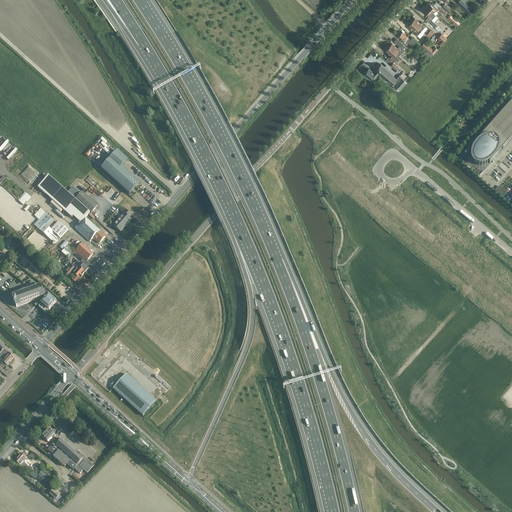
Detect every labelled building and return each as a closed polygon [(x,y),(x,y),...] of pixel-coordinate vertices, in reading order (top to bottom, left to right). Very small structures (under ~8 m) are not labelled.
[(462,0),(458,0),(456,2),(467,12),(471,8),(462,0)] [(429,3),(426,6),(433,13),(436,10),(438,12),(440,10),(439,9),(439,8),(437,8),(433,4),(432,5),(429,3)] [(433,13),(426,6),(423,10),(426,12),(425,13),(428,17),(426,19),(435,28),(437,25),(431,19),(435,15),(433,13)] [(448,18),(458,25),(461,22),(451,14),(448,18)] [(413,19),(411,21),(421,31),(426,26),(422,22),(420,23),(415,18),(414,20),(413,19)] [(421,31),(411,21),(409,24),(410,24),(408,25),(413,30),(412,32),(416,36),(421,31)] [(405,42),(406,41),(413,47),(415,45),(418,47),(419,45),(416,42),(417,42),(412,38),(410,40),(408,39),(406,37),(407,36),(402,32),(398,37),(403,41),(403,40),(405,42)] [(440,40),(438,43),(441,45),(447,39),(441,34),(438,38),(440,40)] [(390,44),(388,47),(399,56),(407,47),(402,43),(397,48),(392,43),(391,45),(390,44)] [(399,56),(388,47),(386,49),(387,49),(386,50),(391,55),(390,57),(394,61),(399,56)] [(427,50),(433,55),(438,49),(435,47),(433,49),(430,47),(427,50)] [(391,65),(396,69),(399,72),(401,69),(393,62),(391,65)] [(379,73),(384,78),(387,81),(388,80),(399,90),(407,82),(400,75),(396,79),(392,75),(393,75),(381,64),(379,66),(378,64),(375,67),(377,68),(375,70),(376,70),(374,73),(369,68),(364,74),(371,79),(373,76),(375,78),(379,73)] [(472,151),(472,152),(471,153),(472,154),(471,155),(471,156),(471,158),(471,159),(472,159),(472,160),(472,161),(473,161),(473,162),(473,163),(474,164),(474,163),(475,164),(475,165),(476,165),(477,166),(478,166),(480,166),(480,167),(481,167),(481,166),(482,166),(482,167),(484,167),(484,166),(485,166),(486,166),(486,165),(487,165),(488,165),(489,165),(489,164),(490,164),(491,165),(500,156),(499,155),(499,156),(499,155),(499,153),(500,152),(499,152),(500,150),(500,149),(500,148),(503,148),(504,149),(504,150),(511,141),(511,101),(509,105),(510,106),(508,108),(507,107),(485,132),(485,133),(486,132),(487,134),(488,136),(487,137),(486,136),(485,137),(484,138),(484,137),(483,138),(480,139),(480,138),(472,147),(473,148),(473,150),(472,150),(472,151)] [(121,168),(128,160),(117,151),(101,169),(130,194),(139,184),(121,168)] [(28,185),(38,173),(28,164),(18,175),(28,185)] [(100,231),(86,218),(90,213),(91,214),(98,206),(82,192),(78,196),(76,195),(77,194),(72,189),(70,187),(66,192),(48,176),(38,188),(72,218),(78,211),(83,215),(79,219),(82,221),(75,229),(90,242),(93,238),(99,244),(105,237),(99,231),(100,231)] [(2,186),(1,188),(9,196),(10,195),(2,186)] [(500,186),(496,190),(503,197),(507,193),(500,186)] [(128,218),(131,215),(123,208),(121,211),(124,214),(113,226),(120,232),(131,220),(128,218)] [(48,227),(53,221),(55,219),(46,211),(34,226),(55,245),(68,231),(59,222),(58,222),(51,230),(48,227)] [(66,247),(62,252),(68,257),(72,253),(66,247)] [(79,253),(87,260),(93,254),(85,247),(79,253)] [(78,261),(82,264),(79,267),(85,273),(89,269),(86,267),(89,264),(77,255),(74,259),(77,261),(78,261)] [(66,269),(63,273),(68,278),(72,273),(73,274),(73,275),(77,278),(80,276),(81,277),(85,273),(79,267),(76,271),(75,270),(71,266),(68,270),(66,269)] [(18,293),(13,295),(12,295),(17,307),(36,300),(37,301),(40,299),(42,304),(39,306),(46,312),(48,309),(49,310),(56,302),(44,291),(43,292),(41,285),(36,287),(35,286),(34,285),(27,288),(28,290),(21,292),(21,291),(18,292),(18,293)] [(14,358),(8,352),(5,350),(0,345),(0,352),(10,362),(14,358)] [(10,362),(0,352),(0,360),(3,364),(4,363),(7,366),(10,362)] [(127,374),(113,389),(143,416),(156,401),(127,374)] [(66,412),(73,404),(68,399),(61,407),(66,412)] [(47,442),(54,434),(48,428),(41,436),(47,442)] [(54,456),(53,456),(65,467),(67,464),(74,470),(75,468),(80,474),(84,470),(87,473),(94,466),(79,452),(77,454),(61,440),(60,440),(58,438),(48,450),(54,456)] [(21,454),(18,458),(26,465),(28,464),(26,462),(28,460),(21,454)] [(26,465),(18,458),(15,461),(21,467),(22,466),(24,468),(26,466),(26,465)] [(47,483),(51,479),(42,472),(38,476),(47,483)] [(56,499),(60,495),(54,489),(50,493),(56,499)]
